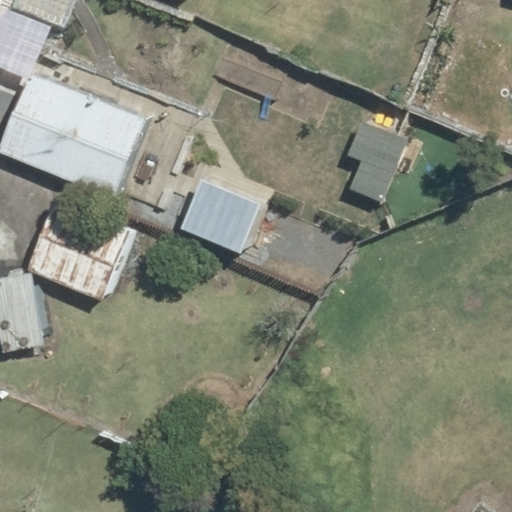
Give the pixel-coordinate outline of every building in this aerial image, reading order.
[(0,0),(0,68),(30,81),(33,72),(34,69),(61,4),(52,0),(0,0)] [(292,74),(231,46),(216,79),(278,106),(292,74)] [(149,116),(34,69),(33,72),(30,81),(0,153),(0,155),(114,201),(149,116)] [(132,230),(59,202),(31,275),(104,303),(132,230)] [(40,278),(0,278),(0,354),(41,354),(40,278)]
